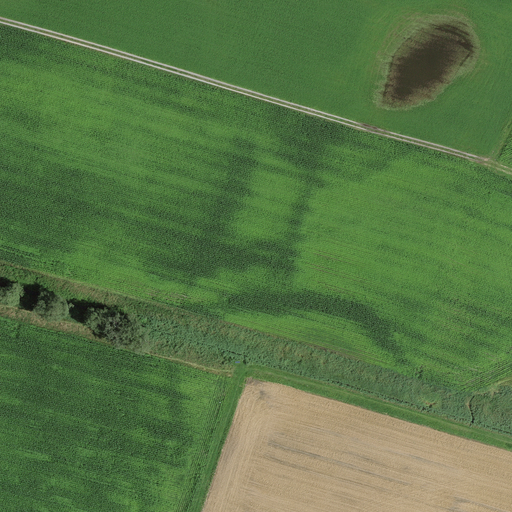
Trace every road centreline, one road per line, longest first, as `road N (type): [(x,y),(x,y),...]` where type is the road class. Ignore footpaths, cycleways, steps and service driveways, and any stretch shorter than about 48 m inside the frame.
road 1 (track): [(490,161),(0,20)]
road 2 (track): [(245,378),(200,511)]
